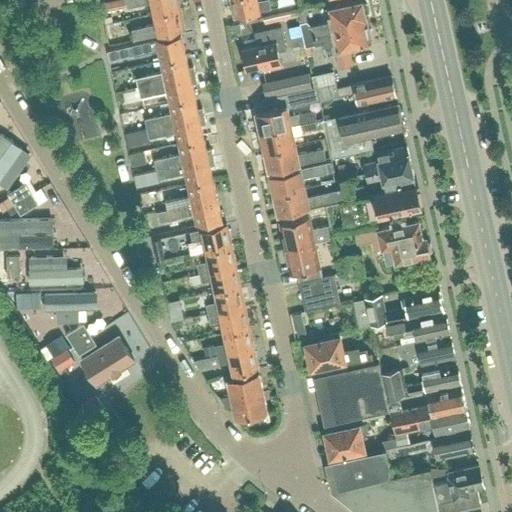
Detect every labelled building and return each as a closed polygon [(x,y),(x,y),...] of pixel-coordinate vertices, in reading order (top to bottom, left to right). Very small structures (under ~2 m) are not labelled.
[(151,2),(153,12),(180,6),(178,0),(125,0),(127,7),(151,2)] [(257,0),(230,0),(234,15),(260,10),(271,8),(268,0),(260,0),(258,1),(257,0)] [(300,28),(302,35),(312,33),(312,34),(331,30),(331,31),(367,23),(364,13),(368,9),(367,4),(362,3),(361,0),(355,0),(326,6),(329,20),(310,24),(310,25),(300,28)] [(180,6),(153,12),(156,23),(131,28),(133,38),(184,27),(180,6)] [(312,33),(302,35),(304,46),(321,43),(322,46),(335,44),(336,52),(351,48),(354,44),(370,41),(370,38),(372,35),(370,27),(367,27),(367,23),(331,31),(331,30),(312,34),(312,33)] [(257,43),(241,47),(245,68),(261,64),(262,67),(282,63),(278,48),(286,47),(284,38),(281,27),(254,32),(257,43)] [(160,60),(185,54),(181,33),(155,39),(131,44),(133,55),(157,49),(160,60)] [(137,86),(195,74),(193,66),(188,67),(185,54),(160,60),(162,71),(135,77),(137,86)] [(333,70),(311,75),(314,87),(317,86),(335,82),(333,70)] [(287,93),(288,92),(311,87),(308,72),(284,77),(287,93)] [(167,90),(169,101),(195,95),(192,82),(196,82),(195,74),(137,86),(140,97),(167,90)] [(319,97),(320,99),(356,91),(358,102),(395,94),(391,74),(336,87),(336,82),(335,82),(317,86),(319,97)] [(317,86),(314,87),(311,87),(288,92),(290,104),(319,97),(317,86)] [(144,118),(147,127),(204,115),(202,107),(197,108),(195,95),(169,101),(171,112),(144,118)] [(339,115),(324,119),(334,156),(373,148),(370,135),(403,128),(397,102),(354,112),(354,111),(339,114),(339,115)] [(255,111),(259,131),(291,124),(291,123),(287,104),(255,111)] [(299,114),(301,121),(301,122),(316,118),(314,111),(299,114)] [(176,131),(178,142),(204,136),(201,124),(206,123),(204,115),(147,127),(149,136),(176,131)] [(301,122),(303,130),(318,127),(316,118),(301,122)] [(291,124),(259,131),(264,151),(296,144),(293,133),(302,132),(303,130),(301,122),(301,121),(291,123),(291,124)] [(0,132),(0,174),(20,146),(0,132)] [(153,159),(156,168),(213,156),(211,148),(207,149),(204,136),(178,142),(180,153),(153,159)] [(296,144),(264,151),(268,170),(324,158),(322,149),(304,153),(304,152),(298,153),(296,144)] [(363,164),(365,172),(411,162),(407,144),(376,151),(378,160),(363,164)] [(185,172),(187,183),(213,177),(210,165),(215,163),(213,156),(156,168),(158,178),(185,172)] [(411,162),(365,172),(367,181),(383,177),(385,188),(416,181),(411,162)] [(269,174),(273,194),(306,187),(301,167),(269,174)] [(165,199),(167,208),(167,209),(217,198),(213,177),(187,183),(189,194),(165,199)] [(7,193),(14,204),(31,193),(25,182),(7,193)] [(327,203),(333,231),(376,221),(380,215),(422,206),(417,184),(327,203)] [(306,187),(273,194),(278,214),(310,207),(306,187)] [(31,193),(14,204),(20,214),(38,203),(31,193)] [(167,209),(167,208),(157,211),(159,221),(169,218),(194,213),(196,224),(222,218),(217,198),(167,209)] [(17,228),(17,243),(52,243),(52,214),(8,214),(8,228),(17,228)] [(280,221),(285,246),(315,240),(309,215),(280,221)] [(391,222),(392,226),(378,229),(382,248),(384,247),(387,262),(394,260),(395,263),(430,255),(429,252),(432,249),(430,241),(426,239),(426,237),(423,238),(419,220),(406,223),(405,219),(391,222)] [(204,239),(206,249),(231,244),(227,223),(201,228),(190,231),(192,241),(204,239)] [(159,238),(160,249),(185,246),(184,235),(159,238)] [(315,240),(285,246),(291,272),(320,266),(315,240)] [(197,263),(199,272),(236,264),(231,244),(206,249),(208,260),(197,263)] [(85,249),(28,248),(27,281),(66,282),(66,269),(84,269),(85,249)] [(7,276),(20,276),(19,255),(6,255),(7,276)] [(213,279),(215,290),(240,285),(236,264),(199,272),(199,273),(188,276),(190,284),(213,279)] [(285,271),(279,272),(284,305),(298,303),(295,283),(287,284),(285,271)] [(299,281),(306,309),(340,302),(334,273),(299,281)] [(206,304),(208,313),(245,305),(240,285),(215,290),(217,301),(206,304)] [(94,287),(43,287),(43,306),(56,306),(56,317),(77,317),(77,305),(94,305),(94,287)] [(440,289),(405,296),(406,298),(402,299),(404,308),(386,312),(382,294),(366,297),(372,324),(444,309),(440,289)] [(222,320),(224,331),(249,326),(245,305),(208,313),(210,323),(222,320)] [(415,332),(417,339),(450,332),(445,312),(396,323),(387,325),(389,338),(415,332)] [(65,333),(72,344),(90,333),(83,322),(65,333)] [(215,345),(217,354),(254,346),(249,326),(224,331),(226,342),(215,345)] [(135,353),(120,330),(81,355),(96,379),(135,353)] [(90,333),(72,344),(78,354),(96,343),(90,333)] [(306,343),(311,367),(345,359),(340,336),(306,343)] [(417,339),(390,345),(393,359),(419,353),(421,363),(455,355),(451,336),(417,343),(417,339)] [(254,346),(217,354),(219,364),(230,361),(233,372),(258,367),(254,346)] [(47,357),(53,371),(72,364),(67,350),(47,357)] [(313,375),(324,423),(389,409),(379,361),(313,375)] [(461,382),(457,363),(423,370),(425,381),(403,386),(399,368),(383,371),(389,398),(461,382)] [(227,378),(231,394),(231,398),(263,391),(259,371),(227,378)] [(466,406),(462,386),(427,393),(429,404),(392,412),(394,422),(466,406)] [(231,398),(231,394),(220,396),(229,409),(234,408),(236,417),(242,425),(251,423),(250,415),(253,414),(256,417),(263,415),(266,411),(267,411),(263,391),(231,398)] [(466,406),(394,422),(396,432),(433,424),(436,434),(469,427),(471,426),(466,406)] [(146,437),(156,433),(147,412),(137,416),(146,437)] [(326,431),(331,455),(364,448),(359,424),(326,431)] [(471,429),(386,447),(388,457),(393,456),(420,450),(419,449),(435,446),(438,458),(476,450),(471,429)] [(439,511),(437,500),(433,483),(430,467),(392,475),(388,457),(386,447),(325,460),(331,488),(360,511),(439,511)] [(469,493),(468,487),(483,484),(479,464),(447,471),(447,467),(430,467),(433,483),(437,500),(469,493)]
